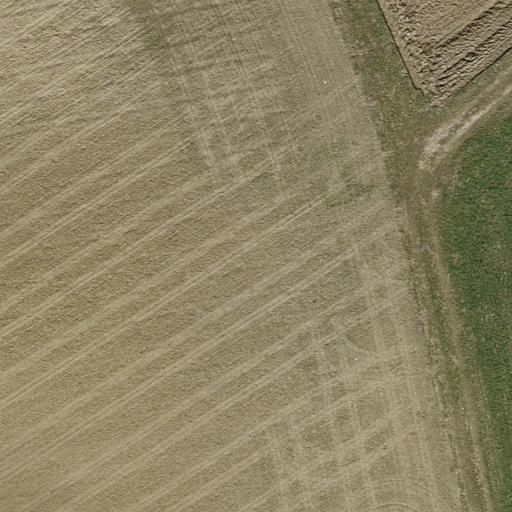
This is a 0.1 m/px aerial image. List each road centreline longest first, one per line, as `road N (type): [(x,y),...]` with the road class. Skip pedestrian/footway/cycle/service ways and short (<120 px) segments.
road 1 (track): [(420,177),(482,511)]
road 2 (track): [(351,0),(420,177)]
road 3 (track): [(420,177),(511,78)]
